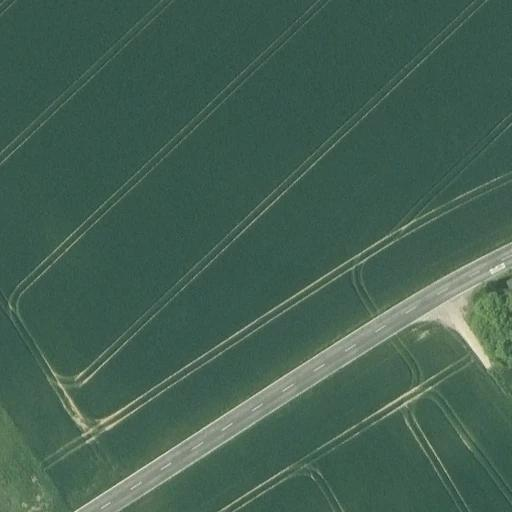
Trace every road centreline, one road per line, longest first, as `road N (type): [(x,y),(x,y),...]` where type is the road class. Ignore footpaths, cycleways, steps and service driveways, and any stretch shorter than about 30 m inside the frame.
road 1 (tertiary): [(511,254),(437,293),(98,511)]
road 2 (track): [(437,293),(511,396)]
